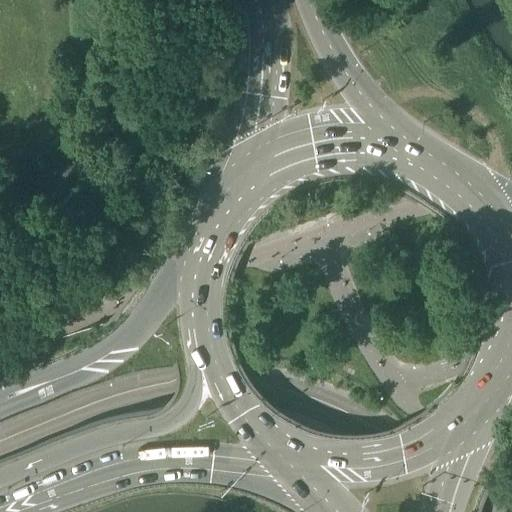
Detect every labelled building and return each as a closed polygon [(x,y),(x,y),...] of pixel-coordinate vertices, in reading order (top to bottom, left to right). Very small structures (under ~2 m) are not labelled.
[(437,218),(424,230),(424,231),(425,231),(426,231),(436,220),(438,220),(440,218),(438,216),(432,210),(425,204),(413,197),(410,195),(403,193),(398,193),(402,196),(357,201),(357,203),(405,197),(409,199),(421,206),(430,212),(437,218)] [(247,285),(247,283),(234,280),(239,265),(243,255),(246,249),(250,242),(291,227),(290,225),(252,240),(251,238),(246,240),(241,249),(237,258),(233,267),(230,274),(229,280),(232,282),(232,280),(247,285)] [(101,321),(102,323),(113,319),(113,318),(121,315),(134,300),(148,279),(142,281),(142,279),(111,287),(111,288),(140,281),(123,304),(114,315),(112,317),(101,321)] [(241,365),(240,363),(236,353),(233,342),(230,333),(227,333),(233,355),(239,367),(248,382),(256,391),(269,405),(279,413),(289,419),(301,426),(314,430),(326,433),(340,435),(350,436),(361,436),(373,435),(378,434),(389,430),(402,426),(414,420),(422,415),(430,410),(440,401),(450,390),(456,382),(462,372),(466,365),(470,356),(473,350),(474,345),(469,343),(469,345),(454,340),(454,341),(470,347),(465,360),(459,371),(453,380),(450,386),(447,389),(437,399),(430,405),(423,411),(416,415),(408,419),(402,422),(401,423),(399,424),(396,425),(381,429),(374,431),(361,433),(346,433),(333,432),(319,429),(303,423),(291,417),(282,411),(272,404),(261,393),(257,388),(253,383),(245,372),(241,365)] [(0,421),(31,409),(93,384),(106,379),(122,374),(148,367),(166,365),(174,364),(177,363),(176,361),(154,364),(139,367),(106,376),(98,379),(91,382),(34,405),(0,419),(0,421)] [(240,361),(240,363),(252,365),(264,367),(284,370),(304,376),(318,381),(336,388),(353,396),(374,407),(392,419),(399,424),(401,423),(391,415),(377,406),(361,397),(342,388),(320,379),(304,374),(285,369),(264,365),(252,363),(251,363),(240,361)] [(166,402),(171,402),(176,393),(178,387),(179,381),(180,374),(177,363),(174,364),(177,373),(176,382),(174,391),(170,398),(166,402)] [(0,464),(75,434),(93,427),(119,420),(152,415),(155,413),(165,407),(171,402),(166,402),(161,406),(155,410),(152,411),(132,414),(110,420),(81,428),(30,449),(0,461),(0,464)] [(479,511),(480,509),(482,506),(484,499),(487,492),(491,484),(498,473),(506,463),(503,461),(492,478),(486,489),(480,502),(478,509),(477,511),(479,511)]
